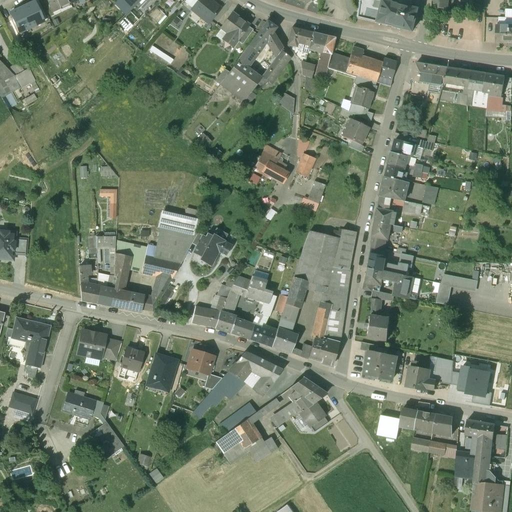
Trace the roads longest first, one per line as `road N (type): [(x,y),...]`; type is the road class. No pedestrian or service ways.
road 1 (residential): [(338,382),(219,336),(0,291)]
road 2 (residential): [(407,45),(357,247),(338,382)]
road 3 (residential): [(511,418),(338,382)]
road 4 (tertiary): [(248,0),(407,45)]
